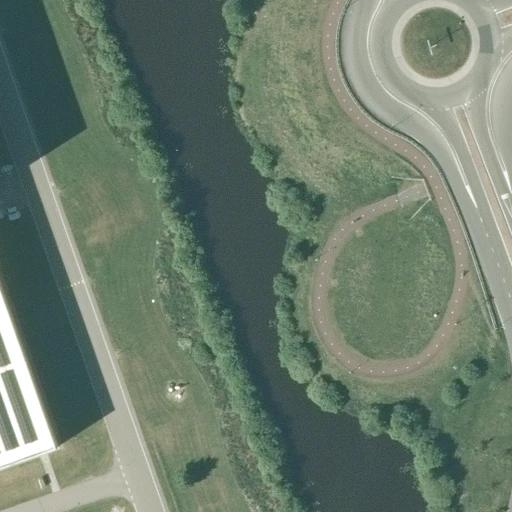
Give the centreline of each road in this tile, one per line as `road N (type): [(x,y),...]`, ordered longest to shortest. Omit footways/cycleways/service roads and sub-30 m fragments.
road 1 (secondary): [(369,0),(355,48),(370,94),(438,146),(483,205)]
road 2 (secondary): [(398,0),(377,36),(382,69),(405,94),(438,102)]
road 3 (unknown): [(140,469),(21,511)]
